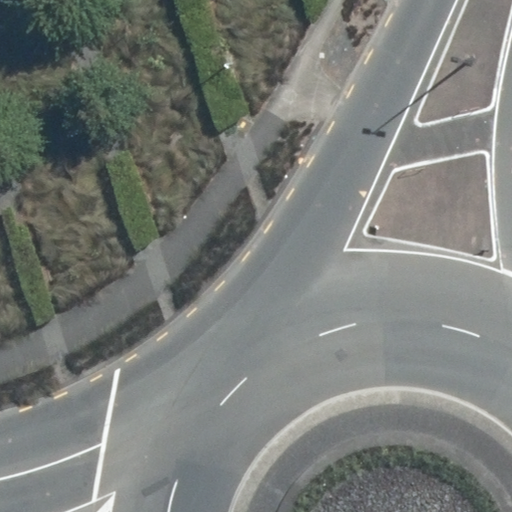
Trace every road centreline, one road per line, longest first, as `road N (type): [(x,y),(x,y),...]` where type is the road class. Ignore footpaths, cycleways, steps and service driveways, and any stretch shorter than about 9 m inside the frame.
road 1 (tertiary): [(266,352),(423,0)]
road 2 (tertiary): [(266,352),(332,321),(404,310),(476,320),(511,337)]
road 3 (tertiary): [(0,473),(206,409)]
